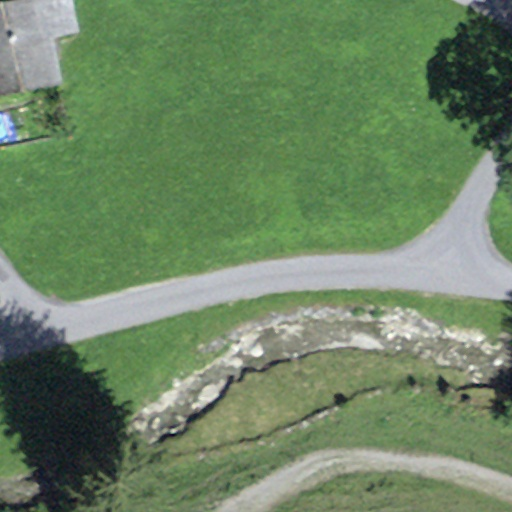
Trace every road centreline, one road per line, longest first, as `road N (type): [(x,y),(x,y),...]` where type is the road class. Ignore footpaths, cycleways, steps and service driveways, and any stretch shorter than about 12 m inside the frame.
road 1 (unclassified): [(511,281),(356,268),(269,277),(0,340)]
road 2 (track): [(511,490),(439,464),(337,452),(231,511)]
